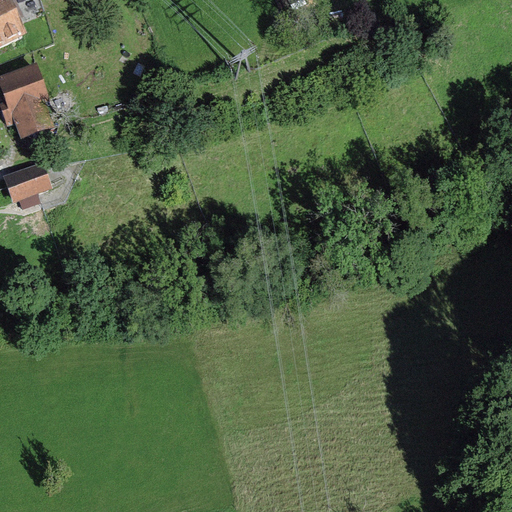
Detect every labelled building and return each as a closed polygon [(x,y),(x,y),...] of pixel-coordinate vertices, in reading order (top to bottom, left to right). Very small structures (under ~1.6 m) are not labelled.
[(14,0),(0,0),(0,52),(33,37),(14,0)] [(294,0),(299,8),(313,0),(294,0)] [(44,67),(4,81),(13,104),(6,107),(14,127),(21,124),(27,142),(57,131),(47,102),(55,99),(44,67)] [(49,168),(11,181),(20,205),(57,191),(49,168)] [(128,257),(119,234),(106,239),(116,262),(128,257)]
